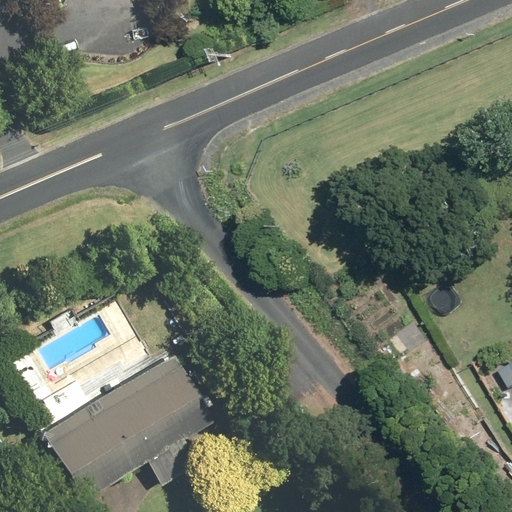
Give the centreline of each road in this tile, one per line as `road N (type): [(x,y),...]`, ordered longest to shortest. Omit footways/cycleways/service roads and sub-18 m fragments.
road 1 (residential): [(467,511),(145,123)]
road 2 (residential): [(427,0),(145,123)]
road 3 (residential): [(145,123),(0,187)]
